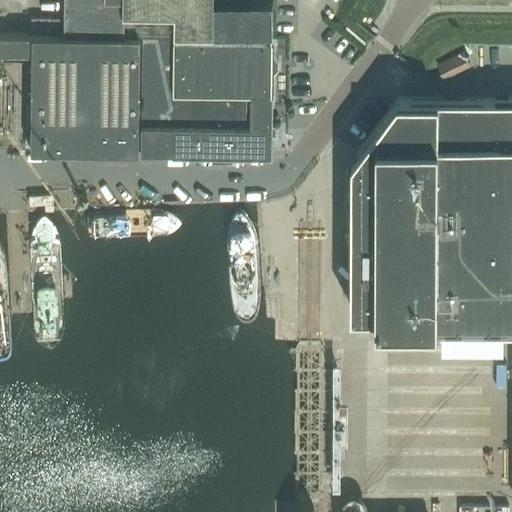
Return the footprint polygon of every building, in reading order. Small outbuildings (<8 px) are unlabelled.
[(31,148),(138,149),(140,35),(140,33),(142,34),(174,34),(213,33),(214,8),(213,8),(213,1),(214,1),(213,0),(64,0),(64,34),(7,33),(0,32),(0,49),(7,50),(32,50),(31,147),(31,148)] [(272,32),(272,1),(214,1),(213,1),(213,8),(214,8),(213,33),(272,32)] [(58,17),(30,16),(30,29),(58,30),(58,17)] [(9,29),(25,30),(25,21),(9,21),(9,29)] [(174,37),(174,34),(142,34),(140,150),(172,150),(173,123),(174,37)] [(272,38),(174,37),(173,123),(271,124),(271,91),(272,38)] [(469,61),(464,52),(438,65),(443,74),(469,61)] [(348,204),(347,204),(349,215),(351,215),(356,216),(356,311),(356,320),(511,320),(511,95),(440,96),(397,96),(357,150),(357,205),(351,205),(348,205),(348,204)] [(173,123),(172,150),(270,151),(270,135),(274,135),(275,124),(271,124),(173,123)] [(264,185),(239,187),(240,198),(265,197),(264,185)] [(418,450),(441,450),(441,377),(419,377),(418,450)] [(488,429),(487,432),(480,431),(481,418),(468,417),(467,434),(487,436),(486,444),(503,445),(504,431),(488,429)]
